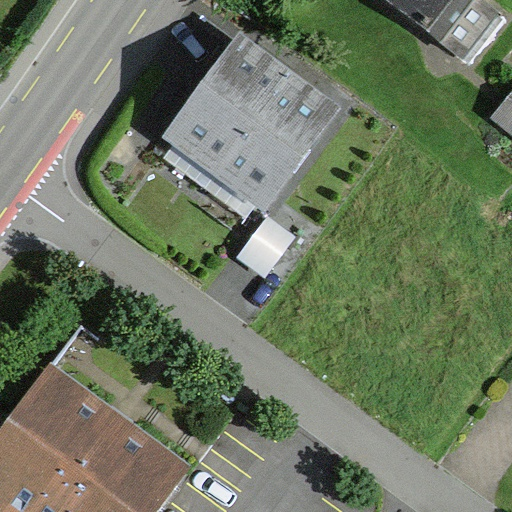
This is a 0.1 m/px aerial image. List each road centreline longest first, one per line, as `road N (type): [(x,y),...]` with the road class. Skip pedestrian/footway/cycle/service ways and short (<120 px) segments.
road 1 (residential): [(0,176),(457,511)]
road 2 (secondary): [(0,174),(118,0)]
